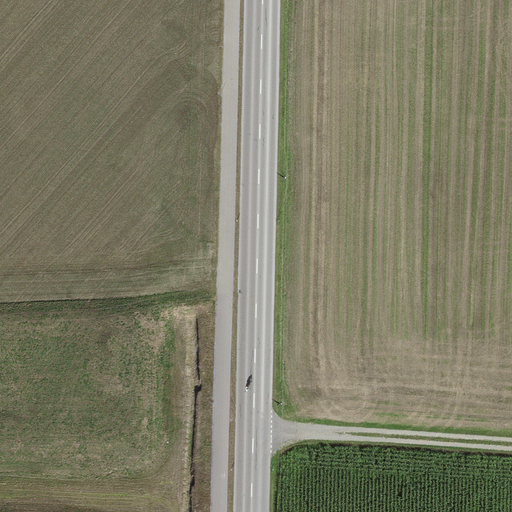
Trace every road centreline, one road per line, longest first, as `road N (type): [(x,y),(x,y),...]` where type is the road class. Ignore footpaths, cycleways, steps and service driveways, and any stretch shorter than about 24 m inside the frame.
road 1 (tertiary): [(263,0),(250,511)]
road 2 (track): [(253,429),(511,446)]
